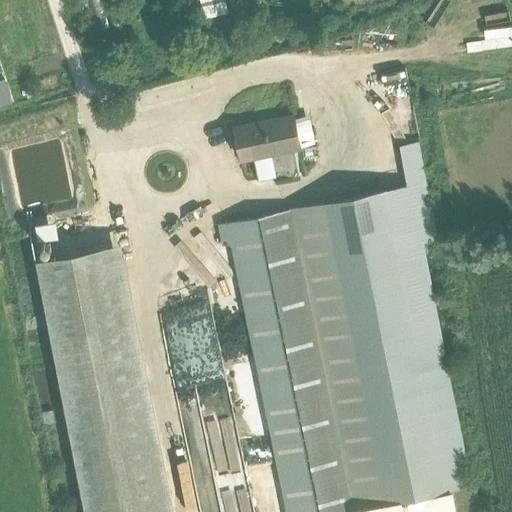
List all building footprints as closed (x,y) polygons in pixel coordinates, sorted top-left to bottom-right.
[(83,0),(86,8),(81,9),(83,14),(87,13),(93,32),(94,32),(106,28),(109,28),(105,11),(110,8),(108,0),(83,0)] [(108,0),(110,8),(120,6),(118,0),(108,0)] [(26,72),(48,65),(31,14),(9,21),(26,72)] [(465,19),(466,33),(449,34),(450,41),(496,38),(495,17),(465,19)] [(106,28),(94,32),(97,42),(109,39),(106,28)] [(375,88),(360,90),(362,101),(396,95),(392,68),(372,71),(375,88)] [(4,79),(0,79),(0,104),(11,102),(4,79)] [(295,113),(234,126),(242,162),(256,159),(260,179),(276,176),(273,156),(303,150),(302,147),(315,144),(309,117),(297,120),(295,113)] [(409,186),(218,226),(222,246),(231,244),(286,511),(481,511),(476,486),(472,487),(443,348),(445,347),(424,245),(440,242),(419,143),(400,147),(409,186)] [(49,222),(28,223),(28,238),(49,238),(49,222)] [(174,511),(122,245),(37,262),(86,511),(174,511)] [(181,461),(229,453),(211,345),(163,353),(181,461)] [(191,495),(204,494),(202,472),(190,473),(191,495)]
